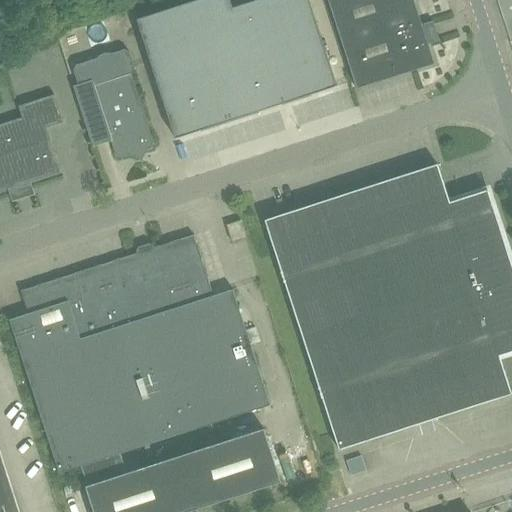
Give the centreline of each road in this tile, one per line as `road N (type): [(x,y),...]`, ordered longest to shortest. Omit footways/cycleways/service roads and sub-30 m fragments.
road 1 (unclassified): [(0,247),(500,90)]
road 2 (unclassified): [(339,511),(511,456)]
